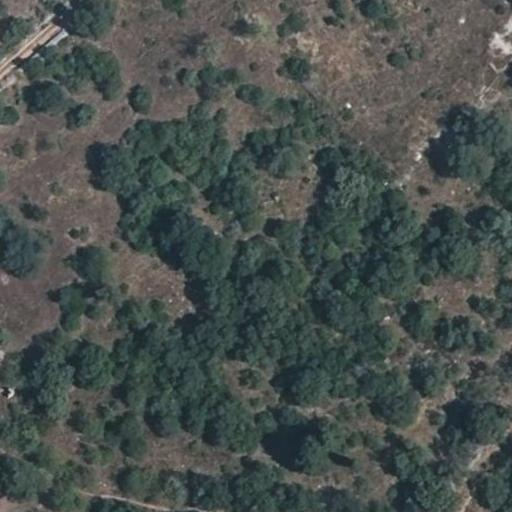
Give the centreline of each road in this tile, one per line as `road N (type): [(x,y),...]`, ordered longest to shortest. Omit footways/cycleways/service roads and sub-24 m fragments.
road 1 (track): [(0,197),(95,130),(201,20),(197,0)]
road 2 (track): [(0,450),(89,490),(207,511)]
